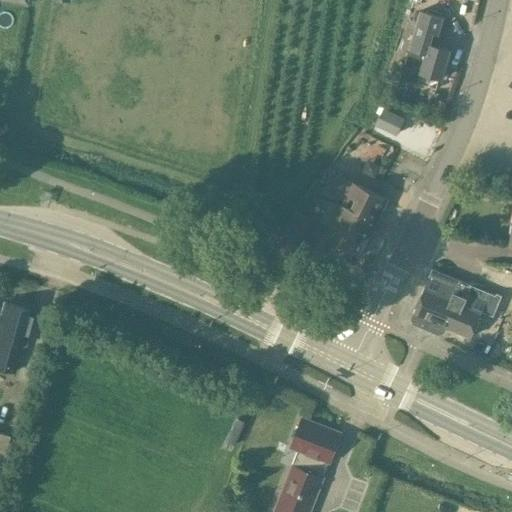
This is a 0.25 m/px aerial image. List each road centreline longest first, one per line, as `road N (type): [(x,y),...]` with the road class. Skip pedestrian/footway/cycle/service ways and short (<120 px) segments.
road 1 (tertiary): [(349,368),(143,273),(0,223)]
road 2 (residential): [(369,323),(456,144),(498,0)]
road 3 (tertiary): [(511,446),(349,368)]
